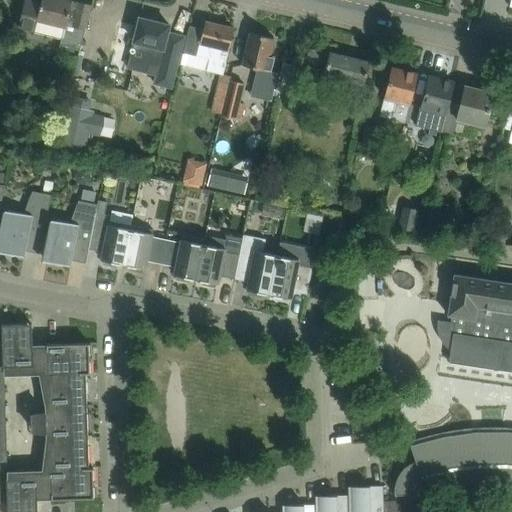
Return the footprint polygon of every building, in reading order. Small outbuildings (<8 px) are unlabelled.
[(61,45),(79,49),(90,6),(68,0),(40,0),(40,2),(31,0),(24,0),(17,27),(35,32),(35,31),(63,37),(61,45)] [(168,25),(140,17),(138,25),(122,21),(109,71),(125,75),(130,55),(149,60),(145,72),(159,75),(157,84),(171,87),(183,36),(167,32),(168,25)] [(189,25),(182,52),(179,64),(222,75),(225,62),(233,28),(204,21),(203,29),(189,25)] [(249,32),(245,52),(241,66),(256,70),(250,96),(271,102),(278,74),(267,71),(272,55),(268,54),(272,38),(249,32)] [(309,48),(306,57),(320,60),(322,51),(309,48)] [(326,62),(320,87),(337,92),(340,80),(341,79),(363,85),(364,81),(369,62),(329,52),(329,53),(326,62)] [(283,62),(276,89),(289,92),(296,65),(283,62)] [(384,97),(379,117),(388,119),(388,120),(403,124),(411,93),(416,73),(391,67),(384,97)] [(421,126),(419,138),(434,141),(436,132),(441,133),(449,103),(447,102),(453,82),(428,76),(420,108),(432,111),(428,127),(421,126)] [(230,80),(222,116),(241,121),(245,103),(239,102),(243,84),(230,80)] [(464,85),(459,105),(449,103),(441,133),(452,136),(455,124),(469,127),(470,123),(484,127),(488,111),(493,92),(464,85)] [(68,105),(58,152),(84,158),(89,134),(99,136),(99,135),(103,117),(103,116),(93,114),(94,110),(88,109),(90,99),(73,95),(71,105),(68,105)] [(366,124),(359,154),(375,157),(382,128),(366,124)] [(50,131),(36,130),(34,145),(48,147),(50,131)] [(201,185),(206,163),(188,159),(183,181),(201,185)] [(206,186),(221,189),(225,171),(210,168),(206,186)] [(88,249),(97,204),(93,203),(96,192),(83,189),(80,201),(78,200),(69,223),(55,220),(47,261),(70,266),(71,260),(85,263),(88,249)] [(9,210),(1,252),(24,257),(25,251),(39,254),(51,195),(32,191),(23,213),(9,210)] [(123,264),(131,225),(109,221),(111,215),(104,214),(107,202),(98,200),(97,204),(88,249),(102,252),(101,260),(102,260),(102,263),(115,266),(115,263),(123,264)] [(144,215),(145,205),(124,203),(123,212),(144,215)] [(166,240),(152,237),(153,230),(131,225),(123,264),(129,265),(128,269),(142,271),(142,268),(144,269),(146,261),(161,264),(166,240)] [(255,225),(253,238),(267,240),(269,228),(255,225)] [(219,276),(234,279),(238,256),(224,252),(227,239),(205,235),(203,241),(196,279),(202,280),(201,284),(215,286),(215,283),(217,284),(219,276)] [(191,278),(196,279),(203,241),(182,236),(180,243),(166,240),(161,264),(175,267),(174,275),(175,275),(175,278),(188,281),(189,278),(191,278)] [(262,293),(268,294),(276,257),(262,254),(265,241),(243,236),(239,256),(238,256),(234,279),(248,282),(246,290),(248,290),(248,293),(261,296),(262,293)] [(279,241),(276,257),(268,294),(275,295),(274,298),(288,301),(288,298),(290,298),(292,291),(306,294),(312,265),(311,264),(314,249),(279,241)] [(408,272),(428,272),(428,252),(408,252),(408,272)] [(394,489),(394,495),(511,485),(511,283),(473,277),(453,274),(447,315),(438,314),(437,319),(436,321),(436,326),(437,332),(439,337),(442,342),(446,347),(448,348),(450,349),(448,363),(511,372),(511,431),(508,431),(475,431),(442,436),(410,445),(415,461),(413,462),(409,463),(406,466),(403,469),(400,472),(397,477),(394,483),(394,489)] [(46,346),(32,347),(31,324),(1,325),(2,344),(0,344),(0,501),(6,502),(6,511),(36,511),(37,497),(51,497),(51,499),(93,498),(92,468),(88,468),(85,373),(89,373),(88,343),(46,344),(46,346)] [(382,511),(382,486),(364,486),(348,486),(348,495),(349,511),(382,511)] [(349,511),(348,495),(315,496),(315,504),(316,504),(315,511),(349,511)]
